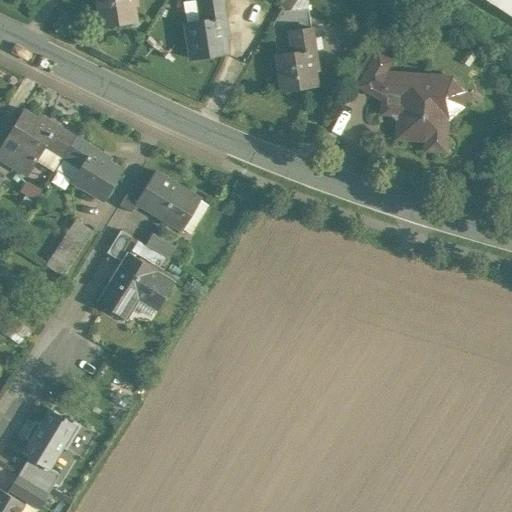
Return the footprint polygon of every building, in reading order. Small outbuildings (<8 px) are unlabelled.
[(96,0),(101,26),(135,21),(131,0),(96,0)] [(225,27),(220,0),(187,0),(182,1),(185,22),(191,59),(225,53),(221,28),(225,27)] [(272,0),(266,0),(251,27),(264,34),(264,33),(280,4),(272,0)] [(511,0),(486,0),(511,16),(511,0)] [(308,9),(281,13),(272,25),(273,33),(289,31),(311,27),(308,9)] [(311,27),(289,31),(292,52),(276,54),(281,91),(316,86),(312,60),(316,60),(311,27)] [(377,53),(359,84),(372,92),(383,73),(391,61),(377,53)] [(425,78),(386,75),(383,73),(372,92),(386,100),(385,109),(397,110),(402,115),(401,136),(427,138),(428,136),(421,136),(422,126),(442,128),(443,109),(452,109),(459,104),(460,93),(454,86),(425,84),(425,78)] [(45,123),(23,110),(0,147),(0,149),(2,159),(27,174),(37,159),(54,169),(74,136),(47,120),(45,123)] [(102,153),(74,136),(54,169),(104,200),(122,170),(100,157),(102,153)] [(200,199),(154,171),(143,189),(135,201),(137,202),(182,230),(183,228),(190,233),(193,229),(208,204),(200,200),(200,199)] [(133,182),(119,205),(131,212),(137,202),(135,201),(143,189),(133,182)] [(92,230),(75,219),(63,237),(80,248),(92,230)] [(131,236),(120,230),(106,252),(118,259),(131,236)] [(174,246),(152,232),(145,244),(167,258),(174,246)] [(80,248),(63,237),(51,256),(52,257),(46,265),(62,275),(80,248)] [(173,281),(127,253),(98,300),(126,318),(143,291),(160,302),(173,281)] [(19,344),(30,328),(12,316),(0,332),(19,344)] [(77,425),(48,407),(20,453),(27,457),(49,471),(64,447),(77,425)] [(95,435),(77,425),(64,447),(81,458),(95,435)] [(27,457),(18,474),(48,491),(58,475),(49,471),(27,457)] [(48,491),(18,474),(9,489),(39,507),(48,491)] [(17,511),(23,503),(0,488),(0,511),(17,511)]
